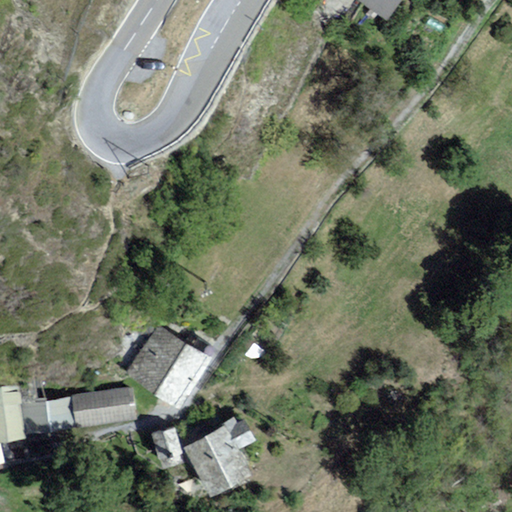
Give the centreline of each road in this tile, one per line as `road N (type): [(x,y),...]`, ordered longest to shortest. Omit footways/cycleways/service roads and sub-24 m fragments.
road 1 (track): [(491,0),(344,177),(163,429)]
road 2 (tertiary): [(244,0),(178,117),(127,147),(100,133),(95,101),(158,0)]
